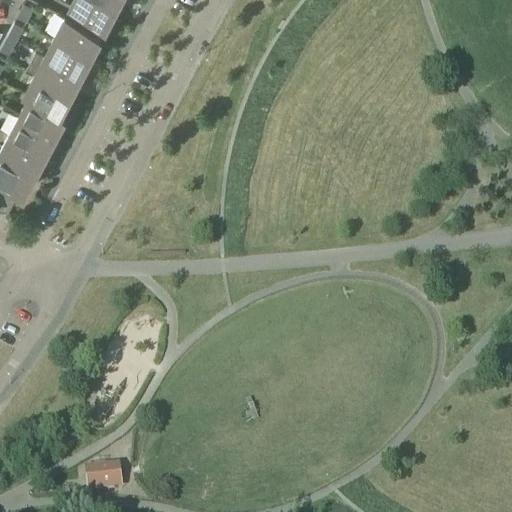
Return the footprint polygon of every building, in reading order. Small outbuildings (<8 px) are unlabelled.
[(116,4),(107,0),(72,0),(70,6),(105,24),(116,4)] [(24,2),(17,16),(26,21),(33,7),(24,2)] [(65,16),(54,36),(90,54),(100,34),(65,16)] [(14,22),(7,35),(16,40),(23,26),(14,22)] [(16,40),(7,35),(0,48),(0,49),(9,54),(16,40)] [(54,36),(44,55),(80,73),(90,54),(54,36)] [(25,69),(34,74),(70,92),(80,73),(44,55),(35,50),(25,69)] [(24,94),(28,97),(29,95),(60,112),(61,110),(70,92),(34,74),(24,94)] [(29,95),(28,97),(19,114),(54,133),(65,113),(64,113),(64,112),(61,110),(60,112),(29,95)] [(19,114),(9,134),(44,152),(54,133),(19,114)] [(9,134),(0,150),(0,153),(34,171),(44,152),(9,134)] [(0,197),(8,211),(19,189),(23,191),(24,191),(34,171),(0,153),(0,197)] [(0,210),(8,211),(0,197),(0,210)] [(111,466),(84,469),(87,493),(114,490),(111,466)]
